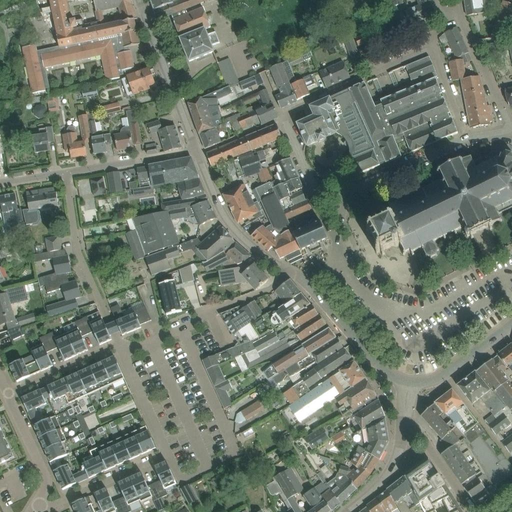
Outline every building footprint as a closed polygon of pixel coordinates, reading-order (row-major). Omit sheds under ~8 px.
[(132,69),(134,68),(130,51),(128,52),(127,47),(140,45),(135,23),(138,22),(137,19),(131,3),(130,0),(48,0),(59,47),(37,52),(35,45),(22,48),(33,94),(45,91),(44,89),(49,88),(44,68),(101,56),(107,82),(120,79),(119,77),(124,76),(122,71),(125,70),(132,69)] [(150,0),(154,11),(180,1),(180,0),(150,0)] [(183,0),(180,1),(154,11),(153,11),(156,21),(171,15),(181,39),(180,39),(189,62),(214,52),(212,47),(220,44),(216,33),(208,36),(205,30),(211,28),(204,9),(188,15),(186,11),(213,0),(183,0)] [(388,0),(389,2),(392,8),(403,4),(401,0),(388,0)] [(432,5),(431,1),(430,0),(415,0),(418,6),(405,11),(410,24),(411,24),(436,14),(432,5)] [(486,0),(466,0),(464,0),(467,16),(488,13),(486,0)] [(312,1),(284,16),(287,22),(316,8),(312,1)] [(491,38),(491,39),(507,37),(511,21),(511,4),(503,2),(491,38)] [(448,59),(449,62),(461,60),(460,57),(468,53),(456,27),(444,33),(455,56),(448,59)] [(343,37),(350,56),(353,65),(361,62),(353,40),(350,34),(343,37)] [(355,39),(358,46),(370,41),(367,34),(355,39)] [(511,44),(509,45),(511,61),(511,88),(502,91),(503,94),(506,93),(509,106),(511,105),(511,44)] [(310,52),(302,56),(304,62),(313,59),(310,52)] [(453,81),(461,80),(466,79),(463,64),(471,60),(468,53),(460,57),(461,60),(449,62),(453,81)] [(334,109),(326,113),(335,132),(337,132),(338,132),(339,132),(339,133),(340,133),(341,134),(342,134),(342,135),(343,135),(343,136),(344,136),(345,137),(346,138),(347,138),(346,139),(346,140),(345,140),(345,141),(345,142),(345,143),(346,143),(346,144),(347,144),(347,145),(348,145),(349,145),(350,145),(350,146),(351,146),(351,147),(351,148),(351,149),(351,150),(351,151),(352,151),(352,152),(352,153),(352,154),(352,155),(352,156),(353,158),(352,159),(358,172),(359,174),(401,157),(396,145),(406,142),(410,152),(410,153),(458,133),(449,114),(443,98),(442,95),(441,95),(442,94),(435,79),(429,81),(428,78),(436,75),(437,79),(438,78),(436,74),(436,75),(435,72),(435,71),(431,61),(430,61),(429,58),(429,57),(405,67),(403,67),(404,68),(406,67),(407,70),(407,71),(407,72),(411,80),(410,80),(411,81),(419,78),(422,84),(380,101),(374,104),(364,83),(349,90),(349,91),(348,91),(347,92),(346,92),(345,92),(344,93),(343,93),(342,94),(341,94),(340,94),(340,95),(339,95),(338,95),(337,96),(336,96),(335,97),(334,97),(333,98),(332,98),(332,99),(331,99),(330,100),(334,109)] [(217,63),(227,87),(239,82),(229,58),(217,63)] [(287,62),(282,64),(297,101),(309,95),(306,88),(315,84),(311,75),(301,79),(302,80),(295,83),(294,81),(295,81),(287,62)] [(319,72),(326,88),(350,78),(343,62),(319,72)] [(297,101),(282,64),(270,69),(278,89),(281,88),(283,94),(275,97),(281,109),(297,102),(297,101)] [(128,77),(122,80),(128,97),(134,94),(149,89),(148,87),(154,84),(149,70),(128,77)] [(466,79),(461,80),(466,106),(470,129),(490,125),(489,122),(492,122),(490,106),(487,106),(479,76),(466,79)] [(239,83),(242,90),(256,84),(253,77),(239,83)] [(82,91),(83,97),(97,95),(96,88),(82,91)] [(188,104),(191,113),(207,107),(208,107),(206,103),(229,94),(226,88),(188,104)] [(272,103),(266,90),(266,89),(259,92),(264,106),(272,103)] [(298,124),(297,125),(307,147),(312,144),(318,142),(318,143),(320,142),(323,140),(323,141),(325,140),(325,139),(330,136),(335,134),(336,134),(335,132),(326,113),(334,109),(330,100),(329,99),(310,107),(310,108),(304,110),(305,111),(308,120),(305,121),(298,124)] [(255,110),(252,111),(256,122),(260,121),(262,125),(278,118),(272,103),(255,111),(255,110)] [(100,108),(102,116),(120,111),(118,104),(100,108)] [(207,107),(191,113),(199,135),(215,127),(207,108),(208,108),(208,107),(207,107)] [(133,148),(132,145),(134,145),(135,146),(142,145),(136,110),(126,112),(128,126),(125,127),(123,128),(120,131),(120,133),(120,135),(114,136),(117,151),(133,148)] [(256,122),(252,111),(230,121),(235,132),(256,122)] [(90,135),(88,123),(87,116),(80,117),(81,124),(84,136),(90,135)] [(159,121),(148,125),(151,134),(158,131),(164,152),(182,148),(175,126),(162,130),(159,121)] [(94,122),(88,123),(90,135),(97,134),(94,122)] [(224,124),(199,135),(205,149),(221,143),(219,137),(217,134),(227,130),(224,124)] [(245,138),(250,151),(272,142),(281,138),(276,125),(245,138)] [(74,137),(76,137),(76,134),(75,134),(75,129),(72,127),(68,128),(67,130),(68,135),(63,136),(66,153),(71,152),(72,158),(86,156),(84,143),(75,144),(74,137)] [(39,130),(40,136),(32,137),(35,154),(50,151),(48,140),(54,139),(52,128),(46,128),(46,129),(39,130)] [(91,138),(91,142),(92,142),(94,155),(107,153),(106,146),(112,145),(110,134),(103,135),(103,136),(91,138)] [(245,138),(231,144),(235,153),(241,150),(242,154),(250,151),(245,138)] [(235,153),(231,144),(206,155),(211,167),(220,163),(242,154),(241,150),(235,153)] [(146,146),(146,149),(147,155),(157,153),(156,148),(156,145),(146,146)] [(490,153),(491,154),(481,159),(480,158),(479,158),(480,159),(475,162),(474,162),(473,163),(471,159),(472,157),(470,156),(469,158),(463,161),(463,160),(460,161),(458,158),(456,160),(457,163),(449,167),(446,169),(445,168),(441,170),(440,167),(437,168),(439,171),(436,173),(437,175),(440,174),(442,177),(441,178),(442,181),(434,185),(432,182),(430,183),(432,186),(423,190),(421,187),(419,188),(421,191),(412,196),(411,192),(409,193),(410,197),(401,201),(400,197),(398,198),(399,202),(391,206),(389,202),(387,203),(390,209),(386,211),(382,210),(382,212),(385,213),(387,218),(386,218),(388,222),(373,229),(371,225),(368,227),(370,230),(369,231),(366,233),(367,236),(371,234),(373,238),(375,239),(376,238),(379,243),(377,244),(376,246),(378,249),(374,251),(376,255),(380,253),(382,257),(385,255),(384,251),(393,247),(396,248),(399,246),(399,245),(400,248),(401,247),(403,252),(402,255),(404,256),(406,252),(407,252),(409,250),(409,251),(410,250),(412,256),(414,255),(413,252),(421,248),(423,252),(424,251),(426,255),(425,256),(426,257),(427,256),(430,257),(430,259),(432,259),(432,257),(435,256),(436,257),(437,255),(436,254),(437,251),(439,251),(439,249),(437,249),(435,246),(436,245),(434,242),(443,237),(444,241),(446,240),(445,236),(454,232),(455,235),(457,234),(456,231),(464,227),(466,231),(465,231),(464,233),(466,236),(467,238),(470,236),(471,239),(474,238),(472,235),(476,233),(476,232),(479,231),(481,231),(488,227),(490,230),(492,229),(491,226),(494,225),(493,224),(499,221),(501,222),(502,220),(500,219),(498,215),(500,214),(499,214),(505,211),(505,212),(506,212),(506,211),(511,207),(511,163),(511,162),(511,156),(511,155),(511,154),(511,152),(510,154),(507,152),(507,150),(505,150),(505,153),(502,154),(500,153),(499,154),(500,156),(499,159),(498,158),(498,156),(495,156),(496,159),(494,159),(492,155),(493,154),(493,153),(492,154),(491,152),(490,153)] [(261,171),(265,184),(270,183),(273,182),(269,170),(267,167),(262,168),(258,156),(240,162),(244,176),(261,171)] [(191,158),(163,164),(167,184),(177,183),(198,178),(191,158)] [(274,164),(267,167),(269,170),(276,168),(279,175),(274,177),(276,182),(273,183),(273,182),(270,183),(274,193),(277,199),(301,189),(303,188),(290,158),(274,165),(274,164)] [(167,184),(163,164),(148,166),(149,167),(137,169),(139,180),(146,179),(151,187),(167,184)] [(108,174),(111,193),(122,192),(119,172),(108,174)] [(91,181),(94,196),(106,193),(103,179),(91,181)] [(161,204),(163,213),(191,208),(208,202),(199,180),(183,183),(177,185),(182,200),(161,204)] [(256,202),(258,203),(261,202),(271,224),(267,227),(265,229),(262,226),(259,229),(251,236),(251,235),(250,236),(264,248),(268,252),(272,247),(280,259),(285,257),(287,262),(301,255),(299,250),(300,250),(293,235),(294,234),(289,224),(287,220),(277,199),(274,193),(270,183),(265,184),(255,189),(251,191),(256,202)] [(223,196),(238,224),(258,213),(261,218),(263,217),(261,212),(262,211),(256,202),(253,203),(244,185),(223,196)] [(29,209),(26,210),(27,219),(28,222),(31,223),(33,223),(36,222),(38,220),(38,217),(37,210),(58,206),(55,188),(26,193),(28,203),(29,209)] [(302,192),(301,189),(277,199),(287,220),(312,210),(308,200),(306,201),(302,193),(302,192)] [(0,197),(0,199),(3,213),(11,212),(15,233),(23,232),(19,210),(18,210),(15,195),(0,197)] [(179,246),(170,220),(187,218),(186,214),(194,213),(195,216),(200,226),(207,223),(215,219),(216,219),(216,218),(208,202),(191,208),(163,213),(137,218),(131,219),(140,244),(145,258),(179,246)] [(302,230),(294,234),(293,235),(300,250),(300,251),(304,249),(307,256),(312,254),(311,253),(321,248),(321,249),(326,248),(323,241),(327,239),(327,240),(328,240),(328,239),(320,222),(305,229),(304,227),(301,228),(302,230)] [(202,264),(206,263),(224,252),(235,242),(221,227),(201,244),(198,239),(179,246),(145,258),(152,276),(171,269),(167,261),(180,256),(179,254),(191,250),(201,261),(204,258),(208,261),(205,263),(202,263),(202,264)] [(45,239),(48,253),(61,250),(58,237),(45,239)] [(23,243),(0,252),(0,256),(1,259),(25,249),(23,243)] [(228,261),(230,259),(237,265),(240,264),(242,263),(251,256),(243,250),(236,243),(229,251),(225,256),(224,254),(206,263),(203,265),(207,272),(215,268),(226,262),(228,261)] [(145,258),(140,244),(130,248),(135,261),(145,258)] [(90,251),(92,259),(100,258),(98,250),(90,251)] [(55,252),(41,254),(42,262),(53,260),(55,274),(43,278),(45,286),(68,279),(66,274),(71,273),(68,256),(56,258),(55,252)] [(230,270),(218,272),(221,287),(247,282),(255,291),(268,280),(254,264),(244,273),(239,268),(230,270)] [(191,265),(180,270),(181,274),(193,271),(191,265)] [(68,279),(45,286),(48,294),(62,289),(66,302),(81,297),(76,281),(69,283),(68,279)] [(285,304),(301,294),(290,280),(275,292),(285,304)] [(174,281),(159,284),(166,316),(182,312),(174,281)] [(22,303),(21,298),(27,297),(25,287),(4,291),(5,294),(0,295),(0,325),(15,321),(10,305),(22,303)] [(233,336),(240,346),(251,341),(259,337),(271,331),(310,305),(301,294),(285,304),(278,309),(273,313),(268,316),(267,313),(263,315),(256,321),(247,306),(244,308),(243,305),(219,315),(223,322),(233,336)] [(247,306),(256,321),(263,315),(254,301),(247,306)] [(270,307),(273,313),(278,309),(276,304),(270,307)] [(202,361),(205,370),(218,365),(241,356),(256,349),(258,354),(285,338),(284,337),(318,315),(310,305),(271,331),(259,337),(251,341),(240,346),(202,361)] [(111,309),(112,313),(116,322),(111,324),(115,334),(120,332),(122,336),(137,330),(141,328),(140,325),(151,321),(145,307),(134,312),(135,314),(124,319),(119,306),(111,309)] [(59,307),(48,310),(50,318),(61,314),(59,307)] [(16,319),(18,327),(36,322),(33,314),(16,319)] [(302,343),(327,326),(326,325),(326,324),(318,315),(284,337),(285,338),(258,354),(256,349),(241,356),(247,369),(290,346),(299,340),(300,341),(302,343)] [(88,317),(81,320),(83,324),(88,335),(93,332),(99,345),(111,340),(110,336),(115,334),(111,324),(105,327),(101,318),(90,323),(88,317)] [(77,327),(65,333),(76,356),(88,351),(82,337),(88,335),(83,324),(81,320),(75,323),(77,327)] [(24,335),(21,327),(7,331),(11,341),(24,335)] [(285,371),(336,338),(329,328),(303,346),(304,349),(295,354),(294,352),(272,366),(263,373),(268,381),(285,371)] [(51,334),(46,336),(53,350),(58,348),(64,361),(76,356),(65,333),(53,338),(51,334)] [(42,344),(31,350),(36,362),(41,372),(53,366),(47,353),(53,350),(46,336),(40,339),(42,344)] [(336,338),(285,371),(290,379),(316,362),(318,365),(343,348),(337,339),(336,338)] [(497,356),(511,373),(511,343),(511,344),(497,355),(497,356)] [(290,405),(311,392),(308,388),(351,358),(356,355),(349,346),(314,371),(305,378),(306,379),(283,394),(290,405)] [(476,372),(475,373),(507,407),(511,412),(511,373),(497,356),(492,360),(491,359),(476,372)] [(124,379),(114,357),(102,363),(112,385),(124,379)] [(22,360),(9,366),(17,383),(41,372),(36,362),(25,367),(22,360)] [(335,399),(343,394),(365,379),(354,362),(336,374),(336,375),(311,392),(290,405),(291,406),(289,407),(300,423),(335,399)] [(112,385),(102,363),(90,368),(100,390),(112,385)] [(205,370),(214,387),(225,382),(218,365),(205,370)] [(100,390),(90,368),(78,374),(88,395),(100,390)] [(485,421),(486,423),(507,407),(475,373),(457,386),(472,406),(473,405),(472,405),(480,399),(493,415),(485,421)] [(97,416),(78,374),(66,379),(48,387),(45,389),(86,480),(89,479),(107,470),(119,465),(101,425),(135,409),(133,405),(131,401),(97,416)] [(338,410),(343,417),(351,412),(376,397),(365,379),(343,394),(335,399),(340,406),(347,401),(348,404),(338,410)] [(225,382),(214,387),(224,409),(231,406),(225,391),(232,388),(228,380),(225,382)] [(46,404),(44,398),(51,395),(48,387),(22,399),(34,426),(42,423),(35,409),(46,404)] [(465,440),(485,473),(499,496),(499,497),(500,496),(505,493),(506,493),(511,490),(511,489),(511,488),(511,467),(503,456),(503,455),(503,454),(502,455),(498,449),(497,448),(484,431),(485,431),(484,430),(479,425),(480,425),(479,424),(474,419),(475,418),(474,417),(474,418),(470,413),(470,412),(469,411),(452,390),(434,404),(448,417),(465,437),(467,439),(465,440)] [(362,430),(385,417),(378,400),(376,397),(351,412),(357,422),(349,427),(354,435),(362,430)] [(246,420),(263,410),(258,401),(240,412),(246,420)] [(440,441),(448,450),(465,437),(448,417),(434,404),(420,417),(442,440),(440,441)] [(509,424),(511,426),(511,412),(507,407),(486,423),(488,426),(495,435),(509,424)] [(61,429),(55,416),(42,423),(34,426),(39,439),(61,429)] [(347,440),(349,442),(389,441),(385,417),(362,430),(354,435),(349,427),(341,432),(345,437),(347,440)] [(0,464),(13,458),(13,457),(14,457),(0,426),(0,464)] [(155,448),(146,427),(133,432),(143,454),(155,448)] [(250,427),(240,432),(243,439),(254,434),(250,427)] [(303,439),(312,450),(329,439),(322,427),(303,439)] [(67,441),(61,429),(39,439),(45,451),(67,441)] [(143,454),(133,432),(121,438),(131,459),(143,454)] [(335,443),(345,437),(341,432),(331,438),(335,443)] [(511,450),(511,435),(501,444),(509,453),(511,450)] [(441,455),(464,488),(485,473),(465,440),(467,439),(465,437),(448,450),(441,455)] [(131,459),(121,438),(109,443),(119,465),(131,459)] [(72,453),(67,441),(45,451),(50,463),(58,459),(72,453)] [(356,446),(357,451),(361,455),(363,451),(367,453),(379,460),(389,441),(349,442),(354,446),(356,446)] [(351,462),(356,467),(359,464),(363,467),(362,469),(370,474),(379,460),(367,453),(363,451),(361,455),(357,451),(351,462)] [(89,479),(85,471),(72,476),(68,465),(62,468),(58,459),(50,463),(63,490),(89,479)] [(461,511),(429,460),(404,478),(411,489),(418,504),(422,511),(461,511)] [(168,488),(176,484),(166,462),(154,468),(160,481),(154,484),(160,499),(167,495),(165,490),(168,488)] [(338,473),(346,476),(355,490),(364,481),(370,474),(362,469),(363,467),(359,464),(356,467),(351,472),(348,469),(340,467),(338,473)] [(273,478),(291,509),(292,511),(301,511),(292,497),(304,490),(290,468),(273,478)] [(316,474),(316,475),(321,483),(324,486),(327,484),(326,483),(319,472),(316,474)] [(485,473),(464,488),(479,510),(499,496),(485,473)] [(160,499),(154,484),(147,487),(141,474),(129,479),(139,501),(151,496),(153,502),(160,499)] [(335,478),(327,484),(340,504),(349,497),(355,490),(346,476),(338,482),(335,478)] [(387,491),(397,508),(399,511),(410,511),(406,505),(403,500),(408,496),(414,506),(418,504),(411,489),(404,478),(403,477),(386,490),(387,491)] [(127,511),(129,511),(127,507),(139,501),(129,479),(117,484),(123,498),(118,500),(123,511),(127,511)] [(314,488),(315,488),(332,511),(340,504),(327,484),(324,486),(321,483),(314,488)] [(189,485),(181,489),(189,505),(198,501),(189,485)] [(313,510),(310,511),(330,511),(332,511),(315,488),(304,496),(313,510)] [(123,511),(118,500),(112,503),(106,489),(94,495),(101,511),(116,511),(117,511),(116,511),(123,511)] [(391,511),(397,508),(387,491),(376,498),(384,511),(391,511)] [(94,511),(91,505),(92,504),(89,497),(71,505),(74,511),(94,511)] [(384,511),(376,498),(366,506),(367,508),(369,511),(384,511)]
